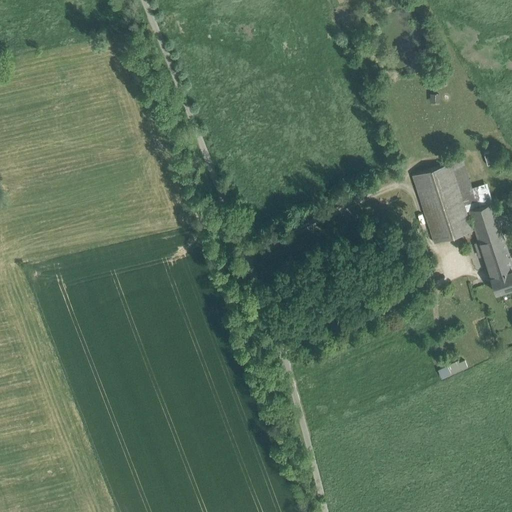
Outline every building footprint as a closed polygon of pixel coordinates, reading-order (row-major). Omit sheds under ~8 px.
[(451,162),(467,210),(479,206),(473,187),(463,158),(451,162)] [(451,162),(412,174),(434,242),(473,230),(451,162)] [(487,182),(473,187),(479,206),(493,202),(487,182)] [(511,262),(492,202),(469,210),(491,276),(511,269),(511,262)] [(511,269),(491,276),(496,292),(511,287),(511,269)] [(452,374),(468,367),(465,360),(460,362),(459,360),(448,365),(452,374)]
